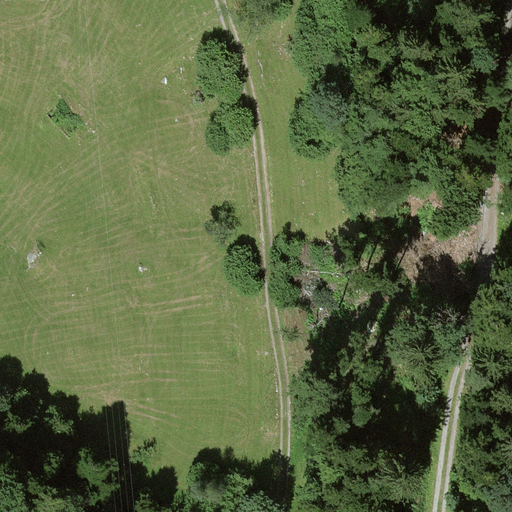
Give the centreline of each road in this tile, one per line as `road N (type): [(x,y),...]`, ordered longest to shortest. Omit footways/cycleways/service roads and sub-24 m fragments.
road 1 (track): [(220,0),(254,120),(265,214),(284,381),(279,511)]
road 2 (track): [(437,511),(448,416),(485,277),(511,34)]
